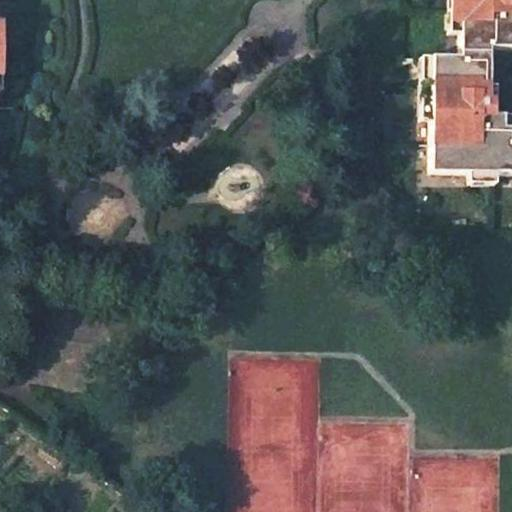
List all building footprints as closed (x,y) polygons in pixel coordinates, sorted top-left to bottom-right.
[(499,105),(499,92),(492,91),(492,74),(492,39),(511,39),(511,0),(466,0),(466,19),(467,46),(438,46),(439,111),(440,161),(472,161),(501,161),(511,160),(511,116),(506,117),(506,105),(499,105)] [(466,19),(466,0),(453,0),(454,19),(466,19)] [(0,14),(0,83),(9,84),(6,15),(0,14)] [(439,111),(438,46),(426,46),(427,111),(439,111)] [(501,161),(472,161),(472,173),(501,173),(501,161)]
